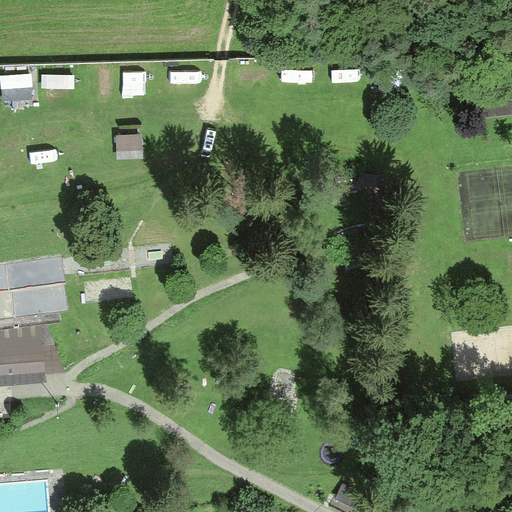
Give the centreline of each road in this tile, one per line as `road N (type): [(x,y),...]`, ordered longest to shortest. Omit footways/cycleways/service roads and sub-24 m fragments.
road 1 (track): [(319,511),(116,399),(62,393)]
road 2 (track): [(238,0),(206,119)]
